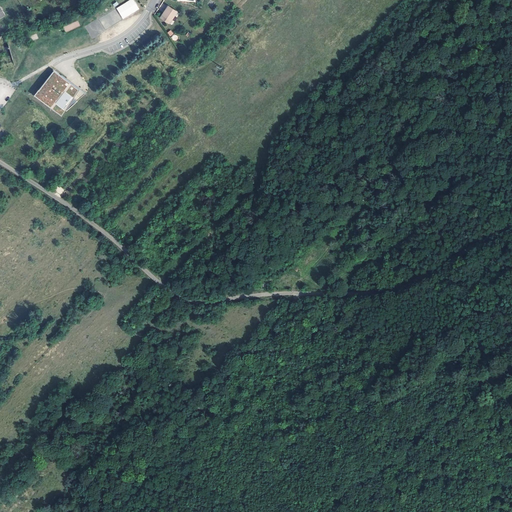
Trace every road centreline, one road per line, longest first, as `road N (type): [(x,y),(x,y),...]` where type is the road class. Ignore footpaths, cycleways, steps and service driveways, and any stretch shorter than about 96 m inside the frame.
road 1 (track): [(0,161),(192,302),(403,286)]
road 2 (track): [(298,293),(177,433)]
road 3 (track): [(403,286),(511,225)]
road 4 (residential): [(153,0),(125,34),(52,63)]
